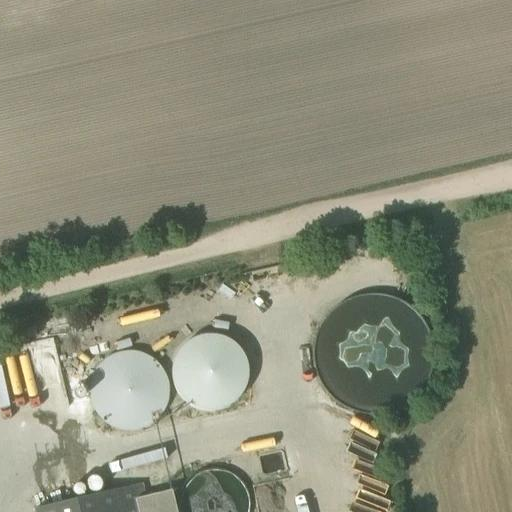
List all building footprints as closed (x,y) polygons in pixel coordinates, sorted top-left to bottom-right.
[(312,356),(312,361),(313,366),(314,371),(315,377),(317,381),(320,386),(323,390),(326,395),(329,399),(333,402),(338,405),(342,408),(347,411),(352,413),(357,414),(362,415),(367,416),(372,416),(377,416),(383,415),(388,414),(393,413),(398,411),(402,408),(407,405),(411,402),(415,399),(418,395),(422,390),(424,386),(427,381),(429,377),(431,371),(432,366),(432,361),(433,356),(432,351),(432,345),(430,340),(429,335),(427,330),(424,326),(422,321),(418,317),(415,313),(411,310),(407,306),(402,304),(398,301),(393,299),(388,298),(383,296),(377,296),(372,296),(367,296),(362,296),(357,298),(352,299),(347,301),(342,304),(338,306),(333,310),(330,313),(326,317),(323,321),(320,326),(317,330),(315,335),(314,340),(313,345),(312,351),(312,356)] [(168,374),(168,377),(169,381),(170,384),(171,387),(172,391),(174,394),(175,397),(178,399),(180,402),(183,404),(185,407),(188,408),(191,410),(195,411),(198,412),(201,413),(205,414),(208,414),(212,414),(215,413),(219,412),(222,411),(225,410),(228,408),(231,407),(234,404),(236,402),(239,399),(241,397),(243,394),(244,391),(246,387),(247,384),(248,381),(248,377),(248,374),(248,370),(248,367),(247,363),(246,360),(244,357),(243,354),(241,351),(239,348),(236,346),(234,343),(231,341),(228,339),(225,338),(222,336),(219,335),(215,334),(212,334),(208,334),(205,334),(201,334),(198,335),(195,336),(191,338),(188,339),(185,341),(183,343),(180,346),(178,348),(175,351),(174,354),(172,357),(171,360),(170,363),(169,367),(168,370),(168,374)] [(88,392),(88,395),(88,399),(89,402),(90,406),(91,409),(93,412),(95,415),(97,418),(99,420),(102,422),(105,425),(108,426),(111,428),(114,429),(117,430),(121,431),(124,432),(128,432),(131,432),(134,431),(138,430),(141,429),(144,428),(147,426),(150,425),(153,422),(156,420),(158,418),(160,415),(162,412),(164,409),(165,406),(166,402),(167,399),(167,395),(167,392),(167,389),(167,385),(166,382),(165,378),(164,375),(162,372),(160,369),(158,366),(156,364),(153,361),(150,359),(147,357),(144,356),(141,355),(138,354),(134,353),(131,352),(128,352),(124,352),(121,353),(117,354),(114,355),(111,356),(108,358),(105,359),(102,361),(99,364),(97,366),(95,369),(93,372),(92,375),(90,378),(89,382),(88,385),(88,389),(88,392)] [(183,485),(181,487),(180,490),(178,493),(178,496),(177,499),(176,502),(176,505),(176,509),(177,511),(176,511),(247,511),(248,511),(248,509),(248,505),(248,502),(248,499),(247,496),(246,493),(245,490),(244,487),(242,485),(240,482),(238,480),(235,478),(233,476),(230,474),(228,473),(225,472),(222,471),(219,470),(215,470),(212,469),(209,470),(206,470),(203,471),(200,472),(197,473),(194,474),(192,476),(189,478),(187,480),(185,482),(183,485)] [(174,511),(170,490),(142,497),(139,484),(34,509),(35,511),(174,511)]
